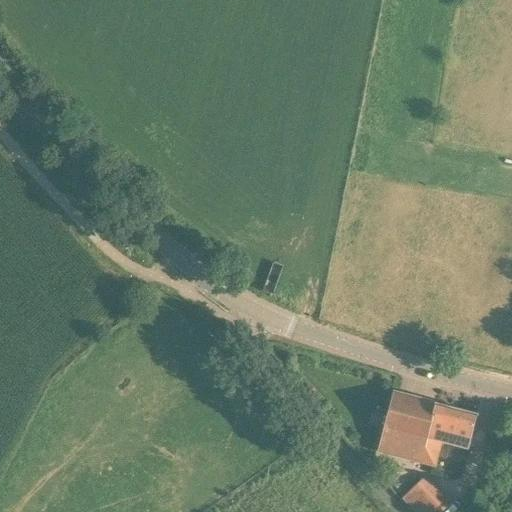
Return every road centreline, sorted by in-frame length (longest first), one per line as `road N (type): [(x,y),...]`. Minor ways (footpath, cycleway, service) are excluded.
road 1 (tertiary): [(252,310),(173,255),(0,60)]
road 2 (tertiary): [(511,393),(252,310)]
road 3 (residential): [(252,310),(250,339),(276,379),(397,511)]
